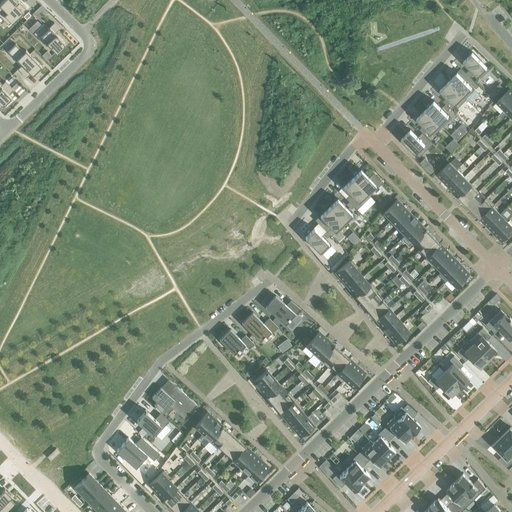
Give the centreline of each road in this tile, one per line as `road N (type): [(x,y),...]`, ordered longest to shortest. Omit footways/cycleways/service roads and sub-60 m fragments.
road 1 (residential): [(493,269),(243,511)]
road 2 (residential): [(272,279),(161,361),(99,445),(101,460),(150,511)]
road 3 (residential): [(511,382),(377,511)]
road 4 (residential): [(373,143),(493,269)]
road 5 (residential): [(462,35),(373,143)]
road 6 (residential): [(373,143),(356,141),(287,226)]
